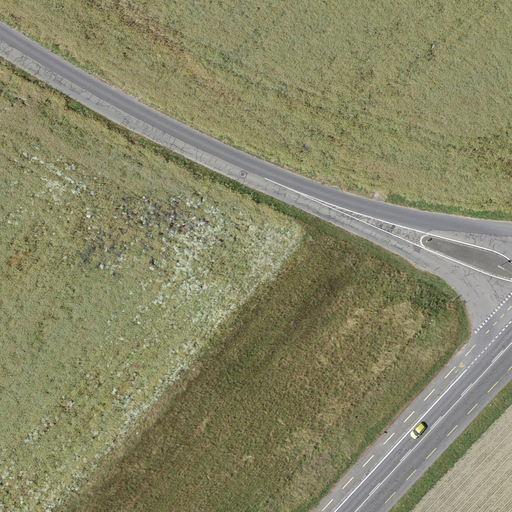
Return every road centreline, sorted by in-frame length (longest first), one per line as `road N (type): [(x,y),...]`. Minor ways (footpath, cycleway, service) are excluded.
road 1 (tertiary): [(265,179),(0,38)]
road 2 (tertiary): [(265,179),(475,286),(511,321)]
road 3 (tertiary): [(511,230),(392,214),(265,179)]
road 4 (primary): [(359,511),(511,349)]
